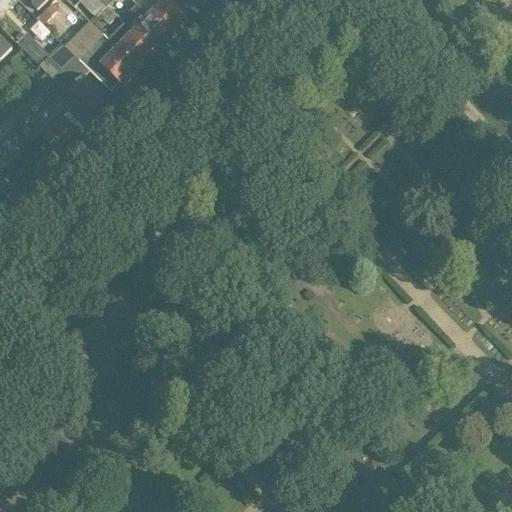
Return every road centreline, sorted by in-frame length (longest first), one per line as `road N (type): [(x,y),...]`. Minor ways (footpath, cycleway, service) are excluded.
road 1 (residential): [(387,511),(106,217)]
road 2 (residential): [(106,217),(311,0)]
road 3 (unclassified): [(511,159),(359,0)]
road 4 (residential): [(0,322),(106,217)]
